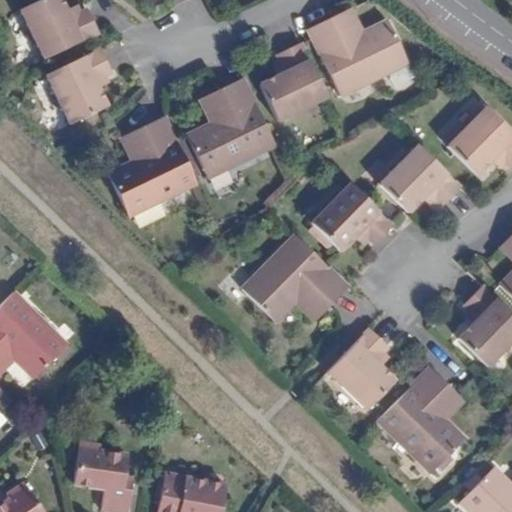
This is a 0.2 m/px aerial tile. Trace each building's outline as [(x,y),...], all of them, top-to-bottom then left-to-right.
[(66,18),(63,11),(57,0),(39,0),(19,10),(43,59),(94,34),(82,10),(77,13),(66,18)] [(74,6),(63,11),(66,18),(77,13),(74,6)] [(351,12),(334,21),(344,43),(362,35),(351,12)] [(344,43),(334,21),(309,33),(340,98),(407,65),(386,23),(362,35),(344,43)] [(278,121),(326,99),(300,45),(278,56),(281,62),(286,72),(278,76),(260,84),(278,121)] [(97,50),(44,76),(68,125),(104,107),(95,90),(91,81),(102,76),(108,73),(97,50)] [(286,72),(281,62),(273,66),(278,76),(286,72)] [(91,81),(95,90),(106,84),(102,76),(91,81)] [(274,146),(242,80),(219,92),(230,115),(212,123),(187,135),(207,178),(274,146)] [(201,100),(212,123),(230,115),(219,92),(201,100)] [(494,156),(503,164),(508,169),(511,164),(511,136),(484,109),(446,148),(475,175),(489,161),(494,156)] [(130,217),(195,184),(163,118),(140,130),(151,151),(133,160),(108,173),(130,217)] [(123,139),(133,160),(151,151),(140,130),(123,139)] [(441,206),(459,188),(418,147),(379,187),(406,214),(421,199),(427,193),(435,201),(441,206)] [(498,170),(503,164),(494,156),(489,161),(498,170)] [(371,246),(391,226),(348,184),(309,224),(338,252),(352,238),(358,232),(366,241),(371,246)] [(427,193),(421,199),(429,207),(435,201),(427,193)] [(358,232),(352,238),(360,246),(366,241),(358,232)] [(346,287),(294,236),(242,289),(276,322),(295,303),(309,289),(327,307),(346,287)] [(511,236),(500,249),(511,260),(511,236)] [(511,272),(500,285),(511,297),(511,272)] [(511,341),(511,316),(483,287),(465,305),(469,309),(478,318),(472,324),(458,338),(486,367),(511,341)] [(309,289),(295,303),(313,321),(327,307),(309,289)] [(66,347),(11,293),(0,304),(0,349),(12,362),(32,381),(66,347)] [(478,318),(469,309),(463,315),(472,324),(478,318)] [(365,332),(326,373),(364,410),(392,382),(377,368),(371,363),(379,354),(384,350),(365,332)] [(0,374),(12,362),(0,349),(0,374)] [(371,363),(377,368),(385,360),(379,354),(371,363)] [(426,370),(376,421),(429,473),(461,439),(441,420),(428,407),(445,389),(426,370)] [(428,407),(441,420),(459,402),(445,389),(428,407)] [(105,483),(104,490),(101,510),(112,511),(126,511),(132,479),(122,477),(125,456),(98,452),(99,446),(78,443),(71,484),(94,488),(95,482),(105,483)] [(458,505),(466,511),(511,511),(511,490),(510,488),(491,470),(458,505)] [(218,511),(221,500),(206,496),(208,485),(162,475),(154,511),(218,511)] [(43,511),(21,480),(4,492),(8,497),(0,502),(0,511),(43,511)] [(206,496),(221,500),(224,488),(208,485),(206,496)]
